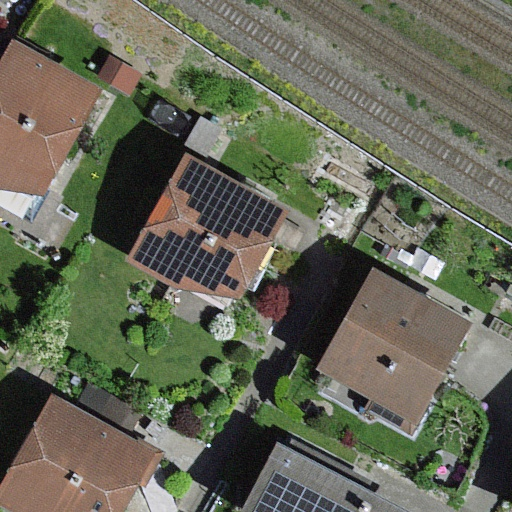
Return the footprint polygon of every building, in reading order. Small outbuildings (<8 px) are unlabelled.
[(104,81),(19,36),(5,62),(0,71),(0,179),(47,187),(104,81)] [(111,54),(101,71),(135,90),(145,73),(111,54)] [(300,198),(193,140),(130,256),(182,285),(249,290),(300,198)] [(483,313),(379,257),(322,361),(376,390),(364,412),(414,439),(483,313)] [(125,511),(161,448),(58,390),(0,492),(0,495),(30,511),(125,511)] [(421,511),(424,507),(284,437),(248,510),(252,511),(421,511)]
